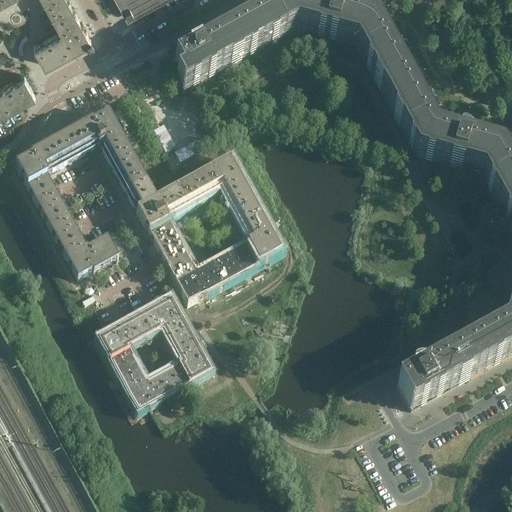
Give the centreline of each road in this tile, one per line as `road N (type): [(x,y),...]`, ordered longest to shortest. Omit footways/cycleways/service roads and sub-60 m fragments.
road 1 (residential): [(511,153),(442,126),(372,0)]
road 2 (residential): [(144,367),(105,296),(151,269),(139,246)]
road 3 (residential): [(398,430),(407,446),(511,388)]
